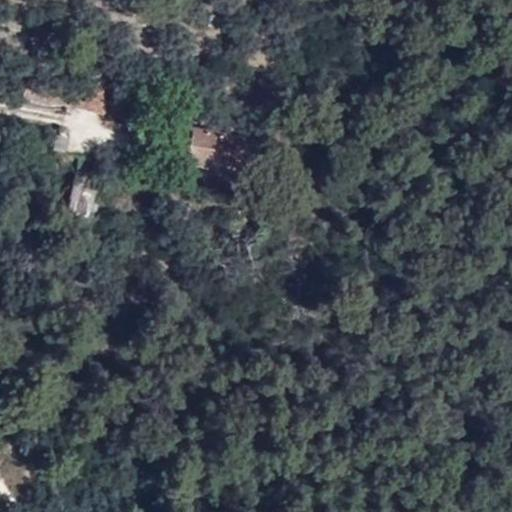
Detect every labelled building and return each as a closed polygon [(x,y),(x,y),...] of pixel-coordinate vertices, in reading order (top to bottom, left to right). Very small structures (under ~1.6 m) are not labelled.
[(69,103),(87,109),(105,109),(107,101),(104,97),(103,75),(82,74),(71,95),(69,103)] [(24,97),(43,102),(47,88),(48,84),(29,79),(24,97)] [(43,102),(69,103),(71,95),(47,88),(43,102)] [(264,106),(238,101),(235,116),(262,121),(264,106)] [(191,128),(191,134),(186,163),(225,170),(223,173),(229,174),(229,171),(237,173),(235,182),(243,183),(244,174),(247,174),(253,139),(191,128)] [(186,163),(191,134),(180,132),(174,161),(186,163)] [(164,180),(168,175),(156,169),(153,175),(164,180)] [(65,193),(66,216),(87,216),(86,192),(65,193)] [(186,213),(175,209),(171,220),(183,224),(186,213)] [(119,420),(111,428),(123,438),(128,429),(119,420)]
